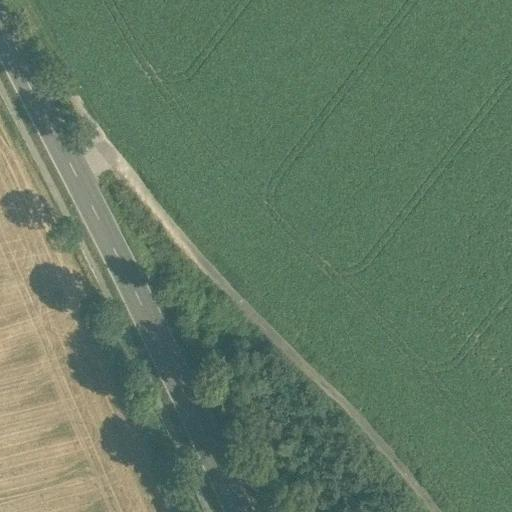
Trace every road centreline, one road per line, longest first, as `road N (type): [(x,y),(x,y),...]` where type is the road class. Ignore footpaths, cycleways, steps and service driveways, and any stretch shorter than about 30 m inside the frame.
road 1 (track): [(435,511),(111,157),(28,0)]
road 2 (tertiary): [(240,511),(0,30)]
